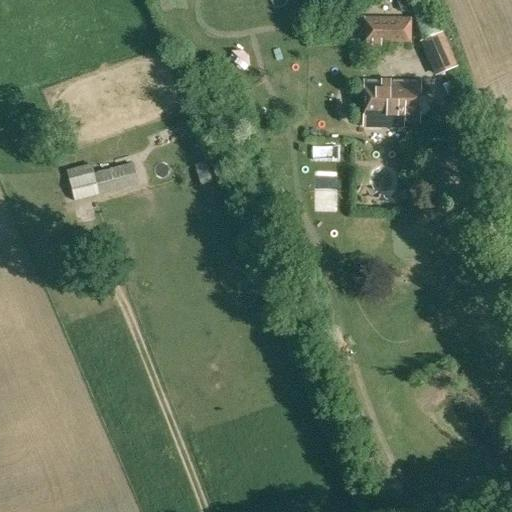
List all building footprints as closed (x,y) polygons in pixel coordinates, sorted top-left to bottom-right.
[(363,42),(411,43),(410,13),(364,13),(363,42)] [(419,41),(434,76),(457,66),(442,31),(419,41)] [(362,127),(403,127),(403,123),(419,123),(420,81),(363,80),(362,127)] [(210,181),(204,161),(193,165),(199,185),(210,181)] [(92,174),(89,165),(64,171),(72,202),(137,186),(131,164),(92,174)]
